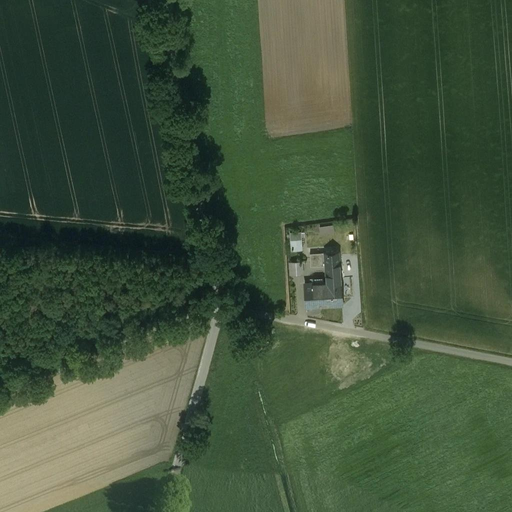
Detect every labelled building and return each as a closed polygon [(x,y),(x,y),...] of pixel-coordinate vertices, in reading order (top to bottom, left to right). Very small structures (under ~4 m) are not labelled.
[(344,237),(352,236),(352,223),(343,223),(344,237)] [(301,230),(289,231),(290,248),(302,247),(301,230)] [(328,265),(330,282),(305,284),(306,307),(317,306),(317,305),(341,303),(341,305),(342,305),(340,281),(338,264),(339,264),(338,252),(310,254),(310,267),(328,265)] [(289,273),(303,272),(303,259),(288,260),(289,273)] [(268,329),(251,334),(255,351),(273,347),(268,329)]
